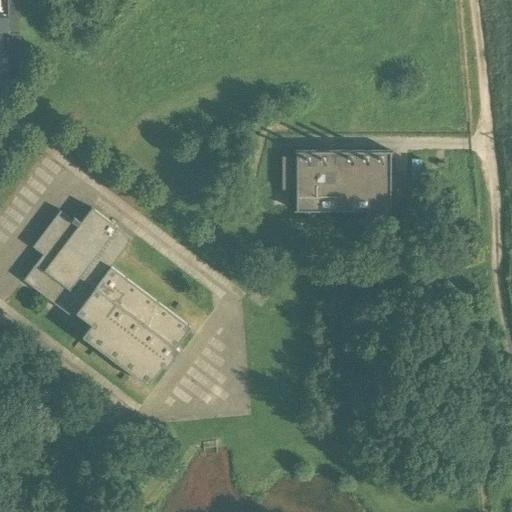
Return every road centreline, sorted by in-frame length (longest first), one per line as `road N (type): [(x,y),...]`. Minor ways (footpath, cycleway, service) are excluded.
road 1 (track): [(511,349),(472,0)]
road 2 (track): [(487,142),(291,138)]
